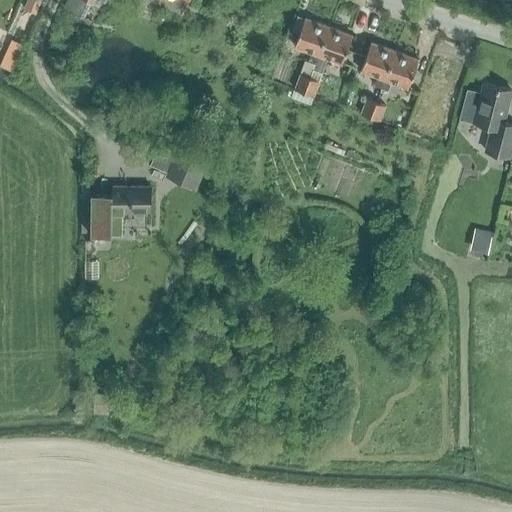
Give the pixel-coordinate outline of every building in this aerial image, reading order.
[(27,0),(24,8),(35,13),(40,0),(27,0)] [(299,33),(304,18),(297,15),(292,30),(299,33)] [(314,63),(315,63),(328,26),(305,18),(294,47),(311,53),(308,61),(314,63)] [(341,64),(352,35),(328,26),(315,63),(314,63),(312,69),(322,73),(327,59),(341,64)] [(22,45),(15,41),(11,50),(18,53),(22,45)] [(381,87),(394,50),(371,42),(360,71),(377,77),(374,85),(381,87)] [(418,59),(394,50),(381,87),(388,90),(391,82),(408,88),(418,59)] [(309,77),(312,69),(313,66),(304,63),(300,74),(309,77)] [(304,92),(309,77),(300,74),(295,89),(304,92)] [(319,81),(309,77),(304,92),(313,96),(319,81)] [(485,151),(509,157),(511,146),(511,124),(503,122),(511,90),(484,83),(474,122),(491,126),(485,151)] [(370,117),(376,102),(366,98),(361,113),(370,117)] [(385,105),(376,102),(370,117),(380,120),(385,105)] [(196,185),(205,165),(176,152),(167,172),(196,185)] [(150,212),(151,186),(112,186),(111,207),(91,206),(92,240),(122,241),(122,212),(150,212)] [(493,232),(474,228),(469,250),(488,254),(493,232)] [(106,413),(107,396),(95,396),(94,412),(106,413)]
